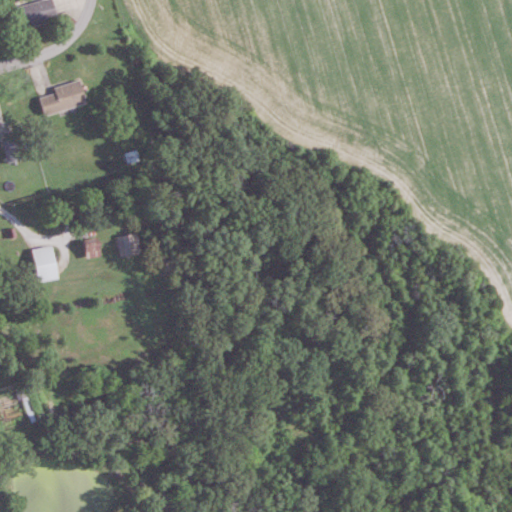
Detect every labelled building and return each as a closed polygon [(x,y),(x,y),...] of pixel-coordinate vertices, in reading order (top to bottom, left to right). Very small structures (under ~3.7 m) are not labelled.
[(55,20),(49,0),(39,0),(15,6),(20,29),(55,20)] [(42,116),(83,104),(76,80),(50,88),(52,93),(37,97),(42,116)] [(2,141),(6,162),(20,159),(15,138),(2,141)] [(137,234),(116,236),(118,256),(139,254),(137,234)] [(97,246),(86,244),(84,256),(96,257),(97,246)] [(56,279),(49,246),(29,250),(36,283),(56,279)]
